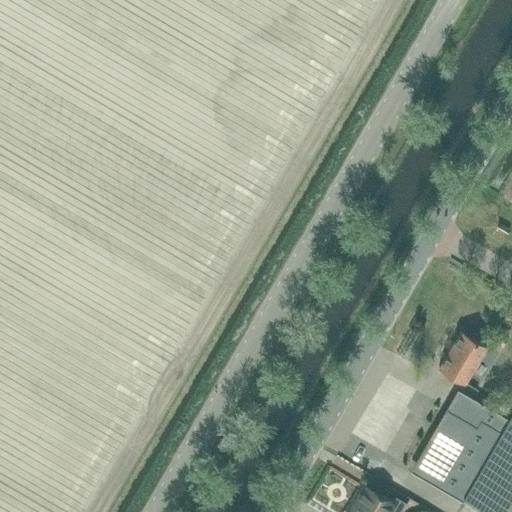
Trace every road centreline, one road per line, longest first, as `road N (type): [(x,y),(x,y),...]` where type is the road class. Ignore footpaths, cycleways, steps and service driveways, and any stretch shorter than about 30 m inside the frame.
road 1 (tertiary): [(158,511),(453,0)]
road 2 (unclassified): [(275,511),(511,100)]
